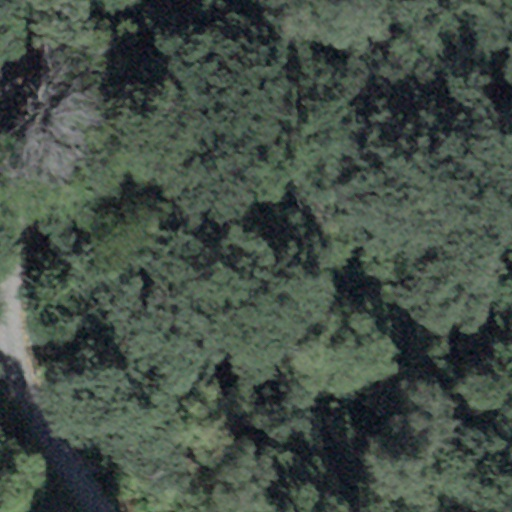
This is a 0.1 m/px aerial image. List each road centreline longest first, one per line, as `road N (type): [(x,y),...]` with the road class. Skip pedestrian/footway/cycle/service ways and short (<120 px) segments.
road 1 (unclassified): [(0,311),(10,194),(0,43)]
road 2 (unclassified): [(101,511),(11,376),(0,333)]
